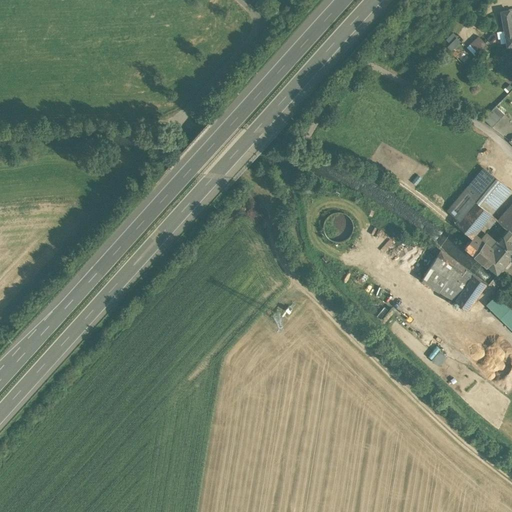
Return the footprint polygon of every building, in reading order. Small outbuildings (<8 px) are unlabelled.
[(509,11),(501,12),(506,38),(511,36),(511,26),(511,24),(509,11)] [(452,52),(463,42),(454,33),(443,43),(452,52)] [(487,39),(490,43),(497,37),(493,33),(487,39)] [(473,57),(486,45),(478,37),(465,49),(473,57)] [(495,106),(483,119),(491,127),(504,114),(495,106)] [(509,191),(482,168),(447,211),(457,220),(474,201),(490,214),(509,191)] [(490,214),(474,201),(457,220),(454,224),(471,238),(474,234),(486,219),(489,215),(490,214)] [(511,204),(497,221),(503,227),(506,229),(511,232),(511,204)] [(495,220),(489,215),(486,219),(491,223),(495,220)] [(511,232),(506,229),(491,248),(507,262),(511,256),(511,242),(511,240),(511,232)] [(491,248),(474,234),(471,238),(463,246),(497,274),(507,262),(491,248)] [(485,284),(440,251),(430,267),(421,281),(440,291),(467,309),(485,284)] [(511,329),(511,307),(498,294),(487,304),(511,329)] [(287,304),(283,309),(289,314),(293,309),(287,304)] [(278,310),(272,317),(278,322),(283,316),(278,310)]
